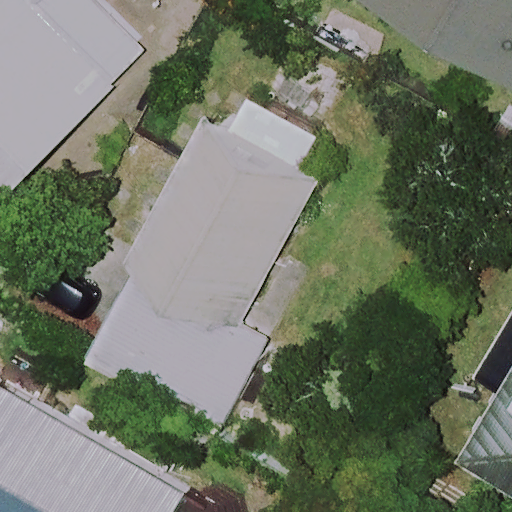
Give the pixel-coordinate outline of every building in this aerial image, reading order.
[(0,0),(0,210),(68,139),(103,172),(141,132),(105,99),(158,44),(111,0),(0,0)] [(511,0),(400,0),(511,63),(511,0)] [(98,355),(283,452),(325,372),(276,346),(284,329),(253,313),(331,173),(311,162),(349,95),(281,56),(245,121),(224,110),(144,253),(149,256),(98,355)] [(511,325),(487,365),(511,379),(511,397),(484,441),(511,458),(511,325)] [(181,511),(201,478),(0,366),(0,511),(181,511)]
